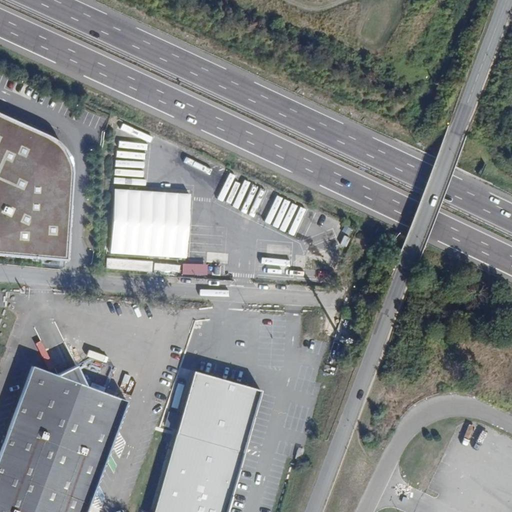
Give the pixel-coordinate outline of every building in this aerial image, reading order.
[(51,136),(0,113),(0,252),(67,259),(75,169),(71,155),(62,144),(51,136)] [(191,194),(114,189),(110,254),(187,259),(191,194)] [(0,450),(0,511),(87,511),(89,508),(116,436),(128,402),(87,388),(78,367),(68,372),(61,376),(31,365),(0,450)] [(260,390),(249,388),(192,371),(152,511),(226,511),(231,497),(230,497),(236,476),(241,456),(242,452),(252,419),(260,390)] [(250,385),(249,388),(260,390),(252,419),(254,420),(262,391),(260,387),(250,385)] [(484,398),(488,389),(478,385),(474,394),(484,398)]
